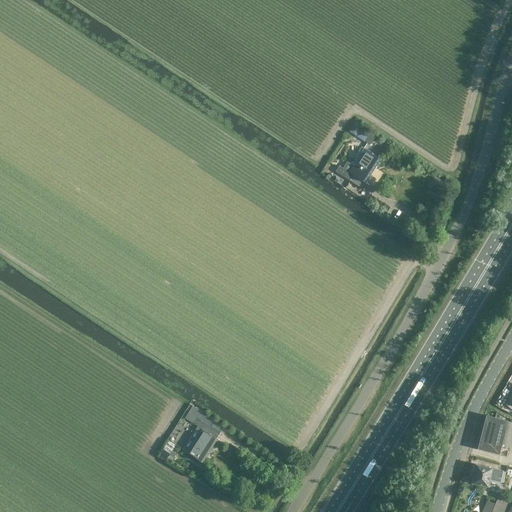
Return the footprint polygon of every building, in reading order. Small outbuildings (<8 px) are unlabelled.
[(349,131),(364,142),(371,132),(355,121),(349,131)] [(378,157),(362,147),(356,156),(358,157),(353,165),(347,161),(342,168),(339,166),(335,171),(350,181),(353,175),(363,181),(378,157)] [(433,175),(429,185),(437,188),(441,179),(433,175)] [(198,426),(183,449),(187,451),(186,452),(201,462),(216,438),(220,432),(211,427),(215,420),(201,410),(193,405),(185,417),(193,423),(198,426)] [(478,449),(506,456),(507,450),(509,451),(510,449),(511,449),(511,445),(511,422),(508,421),(487,416),(478,449)] [(473,483),(489,486),(490,480),(495,481),(496,478),(502,479),(503,471),(477,465),(473,483)] [(495,504),(486,500),(481,511),(503,511),(507,503),(497,499),(495,504)]
